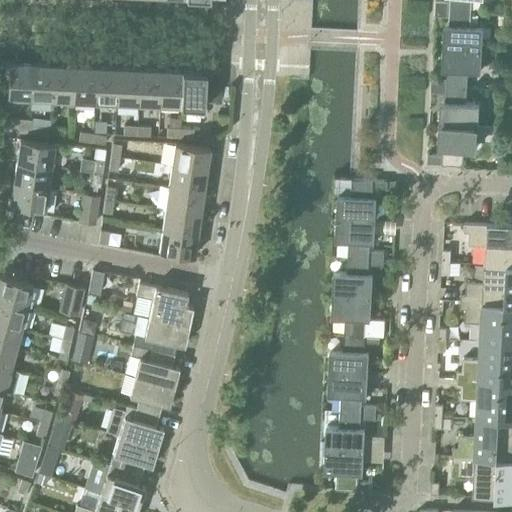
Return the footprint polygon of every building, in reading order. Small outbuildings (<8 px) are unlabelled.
[(450,0),(451,1),(436,0),(436,9),(471,10),(471,0),(450,0)] [(471,25),(471,10),(436,9),(435,15),(450,16),(449,38),(444,38),(444,48),(482,49),(484,26),(471,25)] [(432,85),(467,87),(468,70),(481,71),(482,49),(444,48),(443,55),(448,55),(447,78),(432,77),(432,85)] [(30,98),(31,63),(9,62),(7,96),(30,98)] [(30,98),(51,99),(53,64),(31,63),(30,98)] [(51,99),(73,100),(75,65),(53,64),(51,99)] [(73,100),(94,101),(96,66),(75,65),(73,100)] [(94,101),(116,102),(118,67),(96,66),(94,101)] [(116,102),(138,103),(140,68),(118,67),(116,102)] [(138,103),(160,104),(161,69),(140,68),(138,103)] [(183,71),(161,69),(160,104),(181,105),(183,71)] [(206,72),(183,71),(181,105),(204,106),(206,72)] [(209,84),(209,97),(221,97),(222,84),(209,84)] [(479,126),(480,103),(467,102),(467,87),(432,85),(432,92),(446,93),(446,101),(441,101),(440,125),(479,126)] [(0,130),(24,132),(25,119),(0,117),(0,130)] [(32,119),(25,119),(24,132),(32,132),(32,119)] [(37,133),(49,135),(50,126),(38,125),(37,133)] [(123,134),(136,134),(137,126),(124,125),(123,134)] [(479,126),(440,125),(439,146),(444,146),(443,155),(428,154),(428,162),(464,164),(465,147),(478,148),(478,141),(494,141),(495,126),(479,126)] [(63,137),(64,128),(50,126),(49,135),(63,137)] [(137,126),(136,134),(150,135),(150,126),(137,126)] [(167,136),(180,136),(180,127),(167,127),(167,136)] [(180,127),(180,136),(193,137),(194,128),(180,127)] [(79,139),(92,141),(93,133),(80,131),(79,139)] [(106,135),(93,133),(92,141),(105,143),(106,135)] [(17,160),(51,165),(54,143),(20,138),(17,160)] [(175,142),(172,164),(206,169),(209,147),(175,142)] [(113,143),(111,155),(120,156),(121,144),(113,143)] [(118,170),(120,156),(111,155),(109,168),(118,170)] [(95,159),(93,172),(102,173),(104,160),(95,159)] [(17,160),(14,181),(48,186),(51,165),(17,160)] [(172,164),(169,185),(203,190),(206,169),(172,164)] [(100,186),(102,173),(93,172),(92,185),(100,186)] [(338,195),(337,217),(376,219),(377,209),(372,209),(373,188),(388,189),(388,180),(353,178),(352,195),(338,195)] [(48,186),(14,181),(10,204),(53,210),(56,187),(48,186)] [(106,185),(105,198),(114,199),(115,187),(106,185)] [(169,185),(166,207),(200,212),(203,190),(169,185)] [(83,221),(86,222),(95,223),(99,194),(88,192),(83,221)] [(112,213),(114,199),(105,198),(103,211),(112,213)] [(166,207),(163,228),(197,233),(200,212),(166,207)] [(348,257),(384,258),(384,251),(370,250),(371,229),(376,229),(376,219),(337,217),(336,240),(349,241),(348,257)] [(509,224),(465,222),(465,231),(470,231),(469,244),(486,245),(485,263),(507,264),(509,224)] [(193,256),(197,233),(163,228),(159,251),(193,256)] [(109,231),(100,230),(99,242),(107,243),(109,231)] [(443,249),(443,261),(451,261),(451,249),(443,249)] [(384,258),(348,257),(348,272),(335,272),(334,294),(372,296),(373,273),(369,273),(369,265),(384,266),(384,258)] [(442,273),(450,273),(450,274),(459,275),(460,262),(451,261),(443,261),(442,273)] [(507,264),(485,263),(484,281),(467,280),(467,293),(462,293),(461,300),(505,302),(507,264)] [(100,295),(104,271),(93,269),(88,293),(100,295)] [(0,274),(0,297),(27,305),(33,284),(0,274)] [(188,292),(138,282),(136,294),(152,298),(148,316),(188,325),(192,305),(185,304),(188,292)] [(83,286),(74,284),(72,284),(66,313),(77,316),(83,286)] [(345,334),(380,335),(380,334),(385,335),(385,318),(371,317),(372,296),(334,294),(332,317),(346,318),(345,334)] [(27,305),(0,297),(0,320),(21,326),(27,305)] [(482,322),(481,340),(503,341),(505,302),(461,300),(461,308),(466,308),(466,321),(482,322)] [(511,302),(505,302),(503,341),(511,341),(511,302)] [(135,333),(133,344),(174,354),(177,343),(184,344),(188,325),(148,316),(144,335),(135,333)] [(97,320),(83,317),(80,331),(94,334),(97,320)] [(0,320),(0,342),(16,347),(21,326),(0,320)] [(65,325),(62,338),(71,340),(74,327),(65,325)] [(440,326),(439,338),(447,338),(447,326),(440,326)] [(80,332),(77,344),(91,347),(94,335),(80,332)] [(331,349),(330,372),(368,374),(369,363),(365,363),(366,342),(380,343),(380,335),(345,334),(344,350),(331,349)] [(71,340),(62,338),(59,350),(68,352),(71,340)] [(447,338),(439,338),(439,350),(446,350),(447,338)] [(458,370),(457,378),(501,380),(503,341),(481,340),(480,358),(464,358),(463,371),(458,370)] [(511,341),(503,341),(501,380),(511,380),(511,341)] [(16,347),(0,342),(0,365),(10,368),(16,347)] [(171,364),(174,354),(133,344),(131,354),(139,357),(134,375),(174,385),(179,366),(171,364)] [(86,362),(89,348),(76,345),(73,359),(86,362)] [(0,365),(0,387),(4,389),(14,392),(19,371),(10,368),(0,365)] [(58,381),(66,383),(69,370),(61,368),(58,381)] [(341,411),(376,412),(377,405),(362,404),(363,383),(368,383),(368,374),(330,372),(329,394),(342,395),(341,411)] [(169,405),(174,385),(134,375),(130,395),(139,397),(136,408),(159,414),(162,403),(169,405)] [(478,399),(478,417),(500,418),(501,380),(457,378),(457,385),(462,385),(462,398),(478,399)] [(511,380),(501,380),(500,418),(511,418),(511,380)] [(63,395),(66,383),(58,381),(54,393),(63,395)] [(68,388),(59,415),(73,419),(82,393),(68,388)] [(436,403),(435,415),(443,415),(443,403),(436,403)] [(118,434),(158,445),(163,426),(156,424),(159,414),(136,408),(126,405),(125,410),(112,406),(105,430),(118,434)] [(44,408),(40,421),(48,423),(52,411),(44,408)] [(376,419),(376,412),(341,411),(340,426),(327,426),(326,449),(364,451),(365,440),(361,440),(362,419),(376,419)] [(442,427),(443,415),(435,415),(435,427),(442,427)] [(454,447),(454,454),(498,456),(500,418),(478,417),(477,435),(460,434),(459,447),(454,447)] [(511,418),(500,418),(498,456),(511,457),(511,418)] [(45,436),(48,423),(40,421),(36,433),(45,436)] [(51,432),(48,442),(63,447),(66,438),(51,432)] [(152,465),(158,445),(118,434),(113,453),(112,453),(109,463),(141,473),(145,462),(152,465)] [(32,475),(42,445),(24,439),(14,470),(32,475)] [(338,471),(337,488),(372,490),(373,482),(358,481),(359,460),(364,460),(364,451),(326,449),(325,471),(338,471)] [(498,456),(454,454),(453,462),(458,462),(458,475),(475,476),(474,495),(496,496),(498,456)] [(511,457),(498,456),(496,496),(511,496),(511,457)] [(42,461),(39,471),(50,475),(54,464),(42,461)] [(138,484),(141,473),(109,463),(106,463),(102,462),(95,464),(90,470),(88,476),(89,483),(94,489),(100,492),(139,505),(145,486),(138,484)] [(35,482),(45,485),(48,475),(38,472),(35,482)] [(17,490),(26,493),(30,482),(22,479),(17,490)] [(440,481),(432,481),(431,493),(439,493),(440,481)] [(136,511),(139,505),(100,492),(94,509),(76,504),(73,511),(136,511)]
